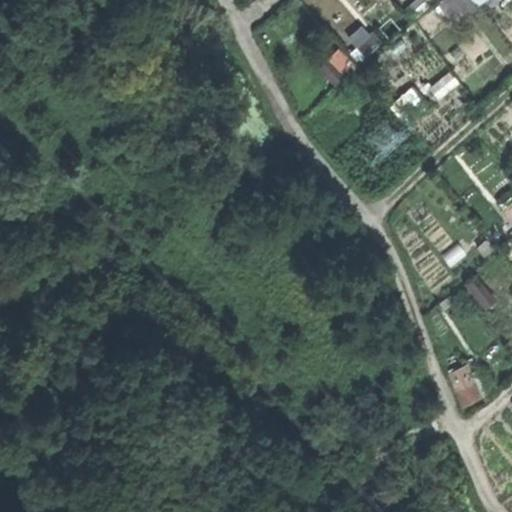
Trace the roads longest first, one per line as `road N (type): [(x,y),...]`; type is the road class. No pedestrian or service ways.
road 1 (track): [(494,511),(455,434),(392,266),(363,216),(301,146),(225,0)]
road 2 (track): [(363,216),(511,84)]
